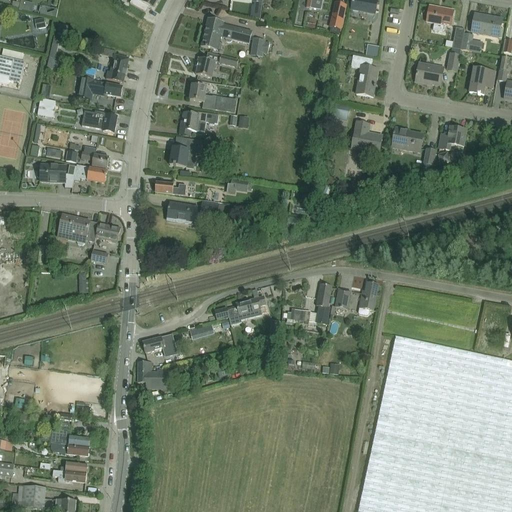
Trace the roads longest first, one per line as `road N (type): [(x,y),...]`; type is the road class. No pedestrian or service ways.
road 1 (unclassified): [(511,300),(328,272),(214,299),(184,325),(126,337)]
road 2 (residential): [(511,121),(406,103),(394,89),(411,0)]
road 3 (tertiary): [(131,209),(143,95),(177,0)]
road 4 (tertiary): [(115,511),(126,337)]
road 5 (unclassified): [(131,209),(0,200)]
road 6 (tertiary): [(126,337),(131,209)]
